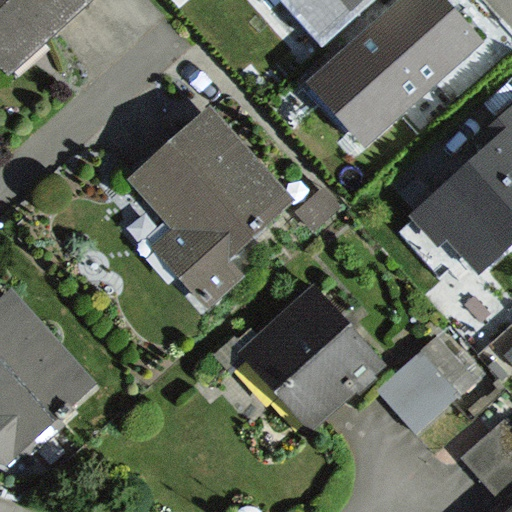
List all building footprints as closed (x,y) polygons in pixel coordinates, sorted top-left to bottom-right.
[(99,0),(0,0),(0,71),(7,80),(99,0)] [(276,0),(321,52),(380,0),(276,0)] [(405,0),(307,89),(365,153),(482,48),(439,0),(405,0)] [(511,106),(470,144),(483,159),(412,223),(440,254),(450,245),(483,282),(511,256),(511,106)] [(298,210),(212,113),(129,185),(171,232),(151,249),(209,314),(246,281),(233,267),(298,210)] [(341,210),(325,191),(294,217),(310,236),(341,210)] [(385,371),(313,292),(241,357),(313,436),(385,371)] [(0,466),(11,470),(98,390),(12,297),(5,303),(0,298),(0,466)] [(498,403),(441,342),(383,394),(423,438),(458,407),(474,425),(498,403)] [(511,486),(511,432),(504,423),(460,463),(495,502),(511,486)]
